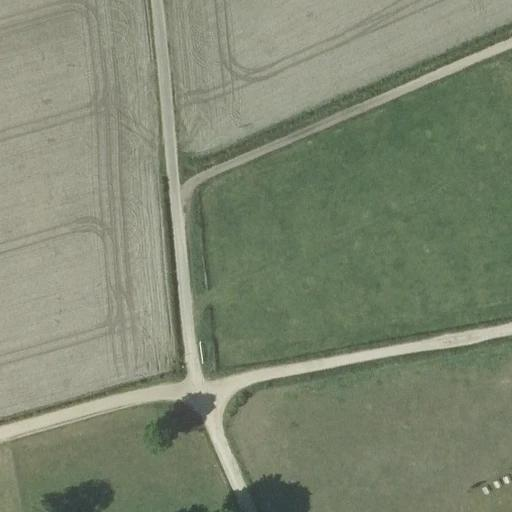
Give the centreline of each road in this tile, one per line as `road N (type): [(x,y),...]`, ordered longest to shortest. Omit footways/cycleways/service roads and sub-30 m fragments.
road 1 (unclassified): [(249,511),(195,387),(155,0)]
road 2 (track): [(0,437),(195,387)]
